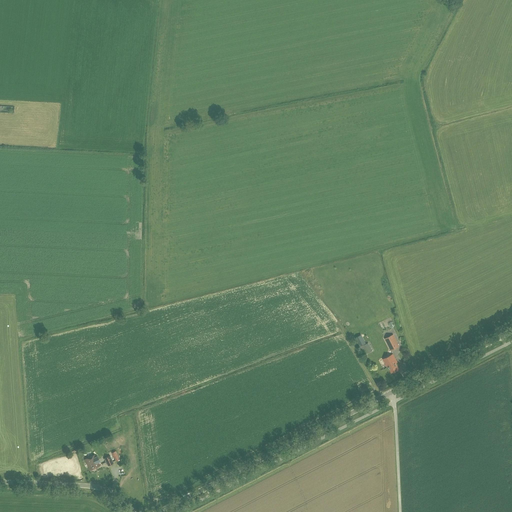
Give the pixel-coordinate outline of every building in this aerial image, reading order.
[(385,338),(391,351),(400,346),(394,334),(385,338)] [(357,340),(360,346),(366,343),(363,337),(357,340)] [(363,345),(367,353),(372,351),(368,343),(363,345)] [(396,356),(403,353),(401,348),(394,351),(396,356)] [(388,367),(391,373),(399,369),(396,363),(397,362),(393,354),(383,359),(387,367),(388,367)] [(112,453),(116,461),(120,459),(116,451),(112,453)] [(85,459),(90,470),(100,465),(95,454),(85,459)] [(105,458),(108,465),(113,463),(110,456),(105,458)]
